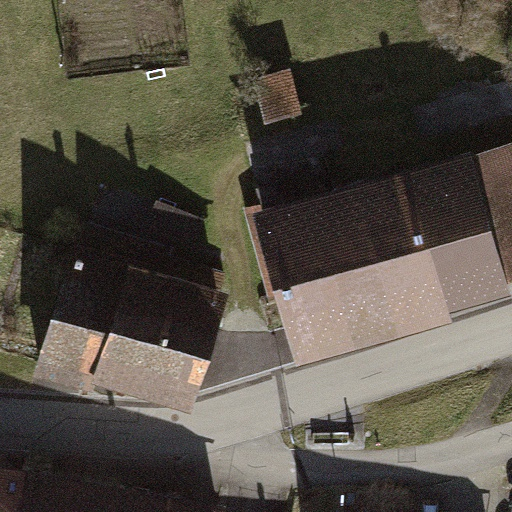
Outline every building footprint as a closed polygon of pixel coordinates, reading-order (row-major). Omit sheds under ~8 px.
[(289,72),(259,80),(269,114),(299,106),(289,72)] [(279,180),(257,186),(298,332),(511,271),(511,146),(288,210),(279,180)] [(201,221),(161,204),(155,218),(195,235),(201,221)] [(226,275),(88,232),(82,251),(76,250),(41,360),(94,376),(98,366),(188,395),(226,275)] [(31,473),(0,468),(0,511),(220,511),(221,509),(168,500),(31,473)]
